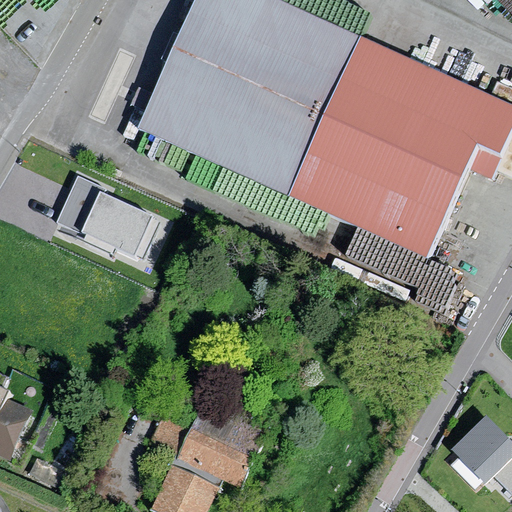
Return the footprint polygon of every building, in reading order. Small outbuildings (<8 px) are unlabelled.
[(511,113),(259,0),(190,0),(132,133),(422,267),(465,175),(487,184),(511,120),(511,113)] [(161,221),(75,182),(58,219),(143,259),(161,221)] [(0,462),(24,413),(0,402),(0,462)] [(511,455),(511,438),(486,414),(453,450),(488,482),(511,455)] [(259,445),(193,415),(183,430),(159,417),(145,447),(171,461),(145,511),(202,511),(217,482),(233,493),(259,445)]
